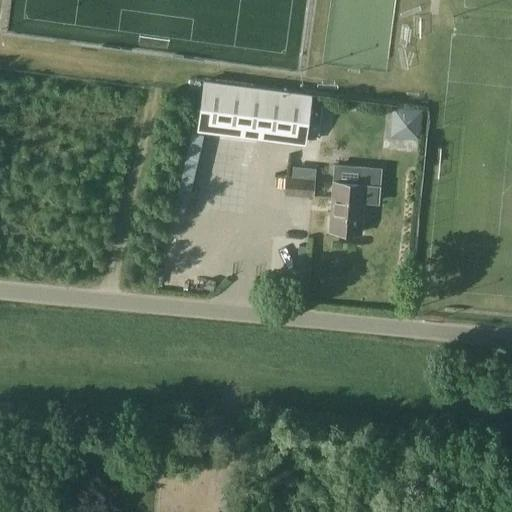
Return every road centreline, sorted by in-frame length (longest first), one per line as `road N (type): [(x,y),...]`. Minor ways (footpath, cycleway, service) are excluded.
road 1 (unclassified): [(511,339),(0,294)]
road 2 (track): [(106,305),(157,77),(205,68),(381,95)]
